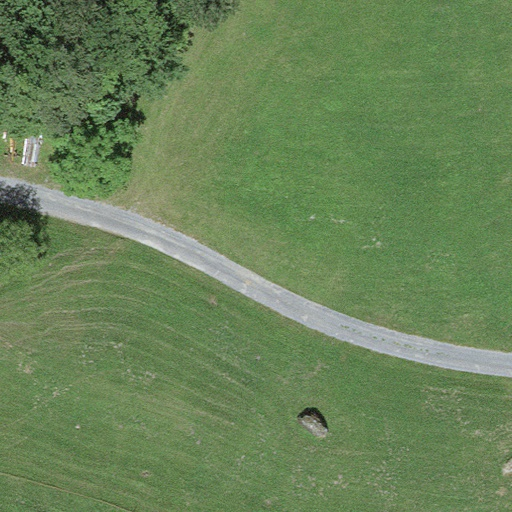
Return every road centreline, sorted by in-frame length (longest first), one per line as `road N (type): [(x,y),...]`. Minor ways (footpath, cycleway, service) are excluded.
road 1 (track): [(0,185),(98,215),(324,326),(511,361)]
road 2 (track): [(0,98),(108,41),(125,0)]
